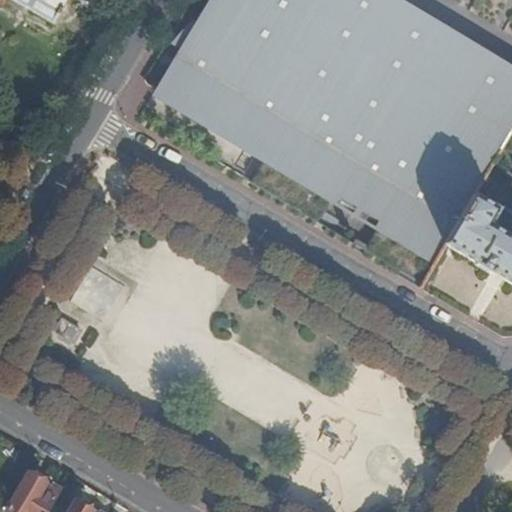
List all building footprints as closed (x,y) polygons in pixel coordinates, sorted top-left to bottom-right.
[(4,0),(47,25),(62,0),(4,0)] [(208,0),(196,21),(179,49),(173,59),(154,90),(168,99),(249,147),(264,156),(247,184),(314,224),(331,196),(378,225),(363,250),(419,284),(442,246),(471,197),(489,166),(511,127),(511,69),(396,1),(397,0),(208,0)] [(179,49),(196,21),(191,18),(169,44),(179,49)] [(173,59),(159,50),(135,89),(163,106),(168,99),(154,90),(173,59)] [(442,246),(511,287),(511,216),(494,207),(492,210),(471,197),(442,246)] [(102,321),(122,288),(89,268),(69,302),(102,321)] [(73,342),(79,330),(61,320),(54,332),(73,342)] [(9,511),(45,511),(53,498),(41,489),(44,485),(27,475),(6,510),(9,511)] [(87,511),(73,503),(67,511),(87,511)]
